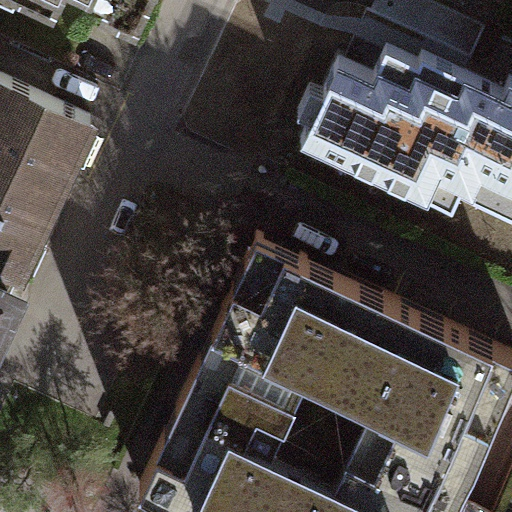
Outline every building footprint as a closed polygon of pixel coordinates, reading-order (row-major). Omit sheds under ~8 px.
[(14,39),(0,71),(52,95),(66,63),(14,39)] [(511,77),(510,76),(505,88),(426,51),(423,58),(384,40),(371,68),(340,54),(302,136),(449,204),(461,179),(511,202),(511,77)] [(0,259),(9,263),(19,268),(91,114),(52,95),(0,71),(0,70),(0,259)] [(451,511),(458,498),(511,373),(511,346),(258,229),(141,481),(159,491),(151,504),(166,511),(451,511)] [(0,282),(9,263),(0,259),(0,308),(10,287),(0,282)]
